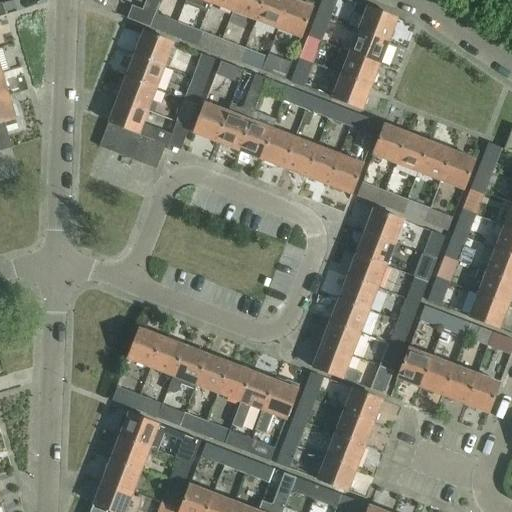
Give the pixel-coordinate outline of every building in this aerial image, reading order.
[(133,5),(128,19),(151,28),(156,14),(161,0),(147,0),(144,9),(133,5)] [(213,0),(212,3),(234,12),(238,0),(213,0)] [(238,0),(234,12),(257,20),(264,0),(238,0)] [(264,0),(257,20),(279,29),(290,0),(264,0)] [(293,0),(290,0),(279,29),(302,38),(314,8),(313,8),(293,0)] [(322,0),(319,10),(317,15),(331,20),(338,0),(322,0)] [(357,3),(353,12),(366,17),(360,31),(389,43),(398,20),(369,8),(357,3)] [(156,14),(151,28),(174,37),(179,23),(156,14)] [(317,15),(309,37),(322,42),(331,20),(317,15)] [(179,23),(174,37),(196,46),(201,32),(179,23)] [(360,31),(352,53),(381,65),(389,43),(360,31)] [(201,32),(196,46),(218,54),(223,40),(201,32)] [(145,33),(136,56),(166,67),(175,44),(145,33)] [(309,37),(300,59),(314,64),(322,42),(309,37)] [(223,40),(218,54),(241,63),(246,49),(223,40)] [(246,49),(241,63),(263,71),(268,58),(246,49)] [(341,51),(333,70),(343,75),(343,76),(372,87),(381,65),(352,53),(351,55),(341,51)] [(202,55),(193,78),(207,83),(216,60),(202,55)] [(136,56),(127,78),(157,90),(166,67),(136,56)] [(268,58),(263,71),(285,80),(291,66),(268,58)] [(300,59),(291,82),(305,87),(314,64),(300,59)] [(221,62),(216,75),(240,84),(245,71),(221,62)] [(0,99),(9,97),(2,74),(0,74),(0,99)] [(229,113),(218,142),(240,151),(251,122),(250,121),(261,92),(263,93),(268,79),(256,75),(251,88),(243,108),(231,104),(228,113),(229,113)] [(343,76),(334,99),(363,110),(372,87),(343,76)] [(127,78),(119,100),(149,112),(157,90),(127,78)] [(193,78),(185,100),(198,106),(207,83),(193,78)] [(268,79),(263,93),(285,102),(290,88),(268,79)] [(290,88),(285,102),(307,110),(312,97),(290,88)] [(0,125),(4,124),(6,129),(17,125),(16,121),(9,97),(0,99),(0,125)] [(312,97),(307,110),(330,119),(335,105),(312,97)] [(110,123),(121,128),(133,132),(144,136),(155,141),(167,145),(168,146),(173,134),(158,128),(145,123),(149,112),(119,100),(110,123)] [(185,100),(176,122),(177,122),(177,123),(190,128),(198,106),(185,100)] [(206,104),(195,133),(218,142),(229,113),(228,113),(206,104)] [(335,105),(330,119),(352,128),(357,114),(335,105)] [(357,114),(352,128),(374,136),(380,123),(357,114)] [(251,122),(240,151),(262,160),(274,131),(251,122)] [(110,123),(101,147),(112,152),(121,128),(110,123)] [(173,134),(168,146),(181,150),(189,131),(190,128),(177,123),(173,134)] [(4,124),(0,125),(0,152),(12,149),(6,129),(4,124)] [(386,125),(374,156),(397,164),(409,134),(386,125)] [(121,128),(112,152),(124,156),(133,132),(121,128)] [(274,131),(262,160),(285,168),(296,139),(274,131)] [(133,132),(124,156),(135,160),(144,136),(133,132)] [(409,134),(397,164),(419,173),(431,143),(409,134)] [(144,136),(135,160),(146,164),(155,141),(144,136)] [(296,139),(285,168),(307,177),(318,148),(296,139)] [(155,141),(146,164),(158,169),(167,145),(155,141)] [(431,143),(419,173),(441,182),(453,151),(431,143)] [(481,162),(480,166),(494,171),(502,149),(488,143),(481,162)] [(318,148),(307,177),(329,186),(341,157),(318,148)] [(453,151),(441,182),(464,191),(476,160),(453,151)] [(341,157),(329,186),(352,195),(364,166),(341,157)] [(480,166),(471,188),(485,194),(494,171),(480,166)] [(363,183),(357,197),(381,206),(386,192),(363,183)] [(471,188),(462,210),(476,216),(485,194),(471,188)] [(386,192),(381,206),(403,214),(408,201),(386,192)] [(408,201),(403,214),(425,223),(431,209),(408,201)] [(431,209),(425,223),(448,232),(453,218),(431,209)] [(374,210),(365,233),(396,245),(404,222),(374,210)] [(462,210),(454,233),(468,238),(476,216),(462,210)] [(511,229),(505,227),(496,249),(511,255),(511,229)] [(432,232),(423,255),(437,260),(446,237),(432,232)] [(365,233),(357,255),(387,267),(396,245),(365,233)] [(454,233),(445,255),(459,261),(468,238),(454,233)] [(511,255),(496,249),(488,272),(511,281),(511,255)] [(357,255),(348,277),(378,289),(387,267),(357,255)] [(423,255),(415,277),(428,283),(437,260),(423,255)] [(445,255),(436,278),(450,283),(459,261),(445,255)] [(478,269),(475,278),(484,281),(479,294),(510,306),(511,299),(511,281),(488,272),(487,272),(478,269)] [(348,277),(340,300),(370,311),(378,289),(348,277)] [(415,277),(406,300),(420,305),(428,283),(415,277)] [(436,278),(427,301),(441,306),(450,283),(436,278)] [(479,294),(470,317),(501,329),(510,306),(479,294)] [(340,300),(331,322),(361,334),(370,311),(340,300)] [(406,300),(398,322),(411,327),(420,305),(406,300)] [(425,307),(420,320),(444,329),(449,316),(425,307)] [(449,316),(444,329),(467,338),(472,325),(449,316)] [(331,322),(323,344),(353,356),(361,334),(331,322)] [(398,322),(389,344),(403,349),(411,327),(398,322)] [(472,325),(467,338),(489,346),(494,333),(472,325)] [(141,329),(130,359),(153,368),(164,338),(141,329)] [(494,333),(489,346),(511,355),(511,352),(511,340),(498,335),(494,333)] [(164,338),(153,368),(175,377),(187,347),(164,338)] [(323,344),(314,367),(344,379),(358,384),(362,375),(348,369),(353,356),(323,344)] [(389,344),(381,367),(394,372),(403,349),(389,344)] [(175,377),(170,391),(175,392),(179,390),(182,383),(193,387),(194,384),(197,385),(209,355),(187,347),(175,377)] [(410,349),(399,379),(422,388),(433,358),(410,349)] [(209,355),(197,385),(220,394),(231,364),(209,355)] [(433,358),(422,388),(444,397),(456,366),(433,358)] [(231,364),(220,394),(241,402),(242,403),(254,372),(231,364)] [(456,366),(444,397),(466,405),(478,375),(456,366)] [(381,367),(372,390),(385,395),(394,372),(381,367)] [(241,402),(233,424),(242,428),(250,406),(262,411),(264,411),(276,381),(254,372),(242,403),(241,402)] [(311,373),(302,396),(316,401),(324,378),(311,373)] [(478,375),(466,405),(489,414),(501,384),(500,384),(478,375)] [(262,411),(255,429),(266,433),(273,415),(287,420),(299,390),(300,386),(288,381),(286,382),(285,385),(276,381),(264,411),(262,411)] [(118,387),(113,401),(133,409),(136,410),(142,396),(118,387)] [(354,389),(345,412),(375,424),(384,401),(354,389)] [(142,396),(136,410),(159,419),(164,405),(142,396)] [(302,396),(294,418),(307,423),(316,401),(302,396)] [(164,405),(159,419),(181,427),(186,414),(164,405)] [(345,412),(337,434),(367,446),(375,424),(345,412)] [(186,414),(181,427),(203,436),(209,422),(186,414)] [(126,415),(121,427),(125,428),(121,438),(151,449),(158,452),(164,434),(185,442),(187,436),(160,426),(130,415),(130,416),(126,415)] [(294,418),(285,440),(299,446),(307,423),(294,418)] [(209,422),(203,436),(226,444),(231,431),(209,422)] [(231,431),(226,444),(248,453),(253,439),(231,431)] [(337,434),(328,457),(358,468),(367,446),(337,434)] [(185,442),(178,459),(192,465),(201,441),(187,436),(185,442)] [(121,438),(113,460),(143,471),(151,449),(121,438)] [(253,439),(248,453),(271,462),(276,448),(253,439)] [(285,440),(276,464),(290,469),(299,446),(285,440)] [(206,443),(201,457),(226,466),(231,453),(206,443)] [(231,453),(226,466),(248,475),(253,461),(231,453)] [(328,457),(319,480),(349,491),(358,468),(328,457)] [(178,459),(169,482),(184,487),(192,465),(178,459)] [(113,460),(104,482),(134,494),(143,471),(113,460)] [(253,461),(248,475),(270,484),(276,470),(253,461)] [(259,511),(283,511),(285,508),(292,492),(297,478),(285,473),(273,504),(271,505),(263,502),(259,511)] [(298,478),(293,492),(315,501),(320,487),(298,478)] [(104,482),(95,505),(109,510),(112,511),(126,511),(134,494),(104,482)] [(169,482),(161,504),(175,510),(184,487),(169,482)] [(191,486),(181,511),(208,511),(215,495),(191,486)] [(320,487),(315,501),(338,509),(343,496),(320,487)] [(215,495),(208,511),(233,511),(237,504),(215,495)] [(343,496),(338,509),(344,511),(361,511),(365,504),(343,496)]
